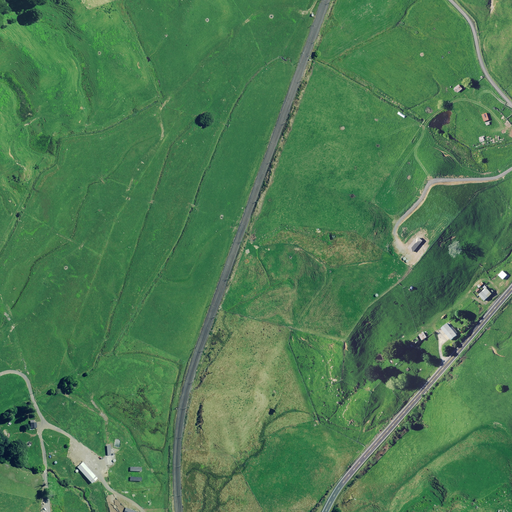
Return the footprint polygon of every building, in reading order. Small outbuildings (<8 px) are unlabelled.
[(482,282),(476,288),(477,289),(476,291),(478,293),(485,285),(482,282)] [(493,294),(488,288),(480,295),(485,301),(493,294)] [(452,328),(448,324),(442,328),(452,340),(457,335),(457,334),(458,333),(453,327),(452,328)] [(427,337),(424,332),(419,335),(422,340),(427,337)] [(62,453),(64,444),(53,442),(50,442),(49,450),(51,451),(51,453),(53,454),(54,452),(62,453)] [(93,482),(94,484),(98,480),(82,462),(76,467),(91,483),(93,482)]
